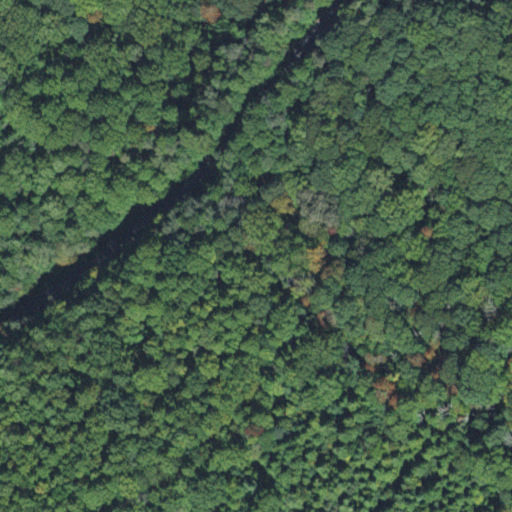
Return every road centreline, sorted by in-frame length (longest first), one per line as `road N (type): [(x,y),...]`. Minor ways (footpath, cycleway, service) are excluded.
road 1 (residential): [(83,511),(177,470),(220,432),(331,288),(334,263),(318,239),(267,198),(214,173)]
road 2 (secondary): [(0,320),(75,277),(190,179),(343,0)]
road 3 (residential): [(190,161),(156,150),(69,150),(0,169)]
